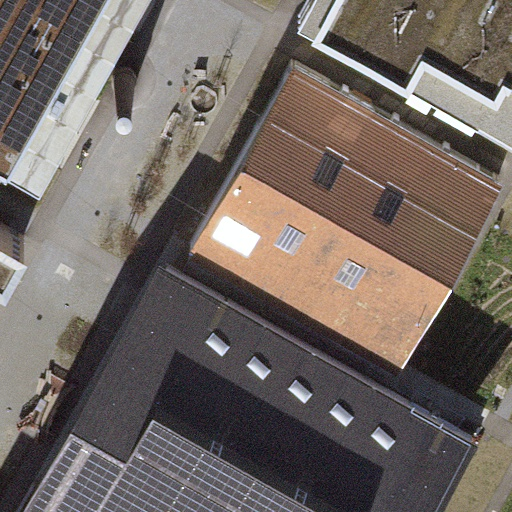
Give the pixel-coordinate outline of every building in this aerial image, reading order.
[(0,0),(0,125),(21,137),(97,0),(0,0)] [(511,0),(325,0),(316,16),(511,126),(511,0)] [(498,178),(292,65),(192,246),(398,359),(498,178)] [(0,221),(0,268),(5,272),(26,236),(13,229),(0,221)] [(511,316),(511,224),(487,279),(511,290),(511,301),(506,314),(511,316)] [(425,511),(474,427),(169,255),(23,511),(425,511)]
